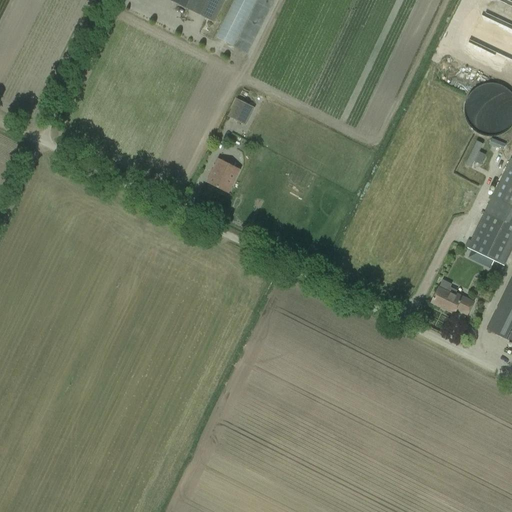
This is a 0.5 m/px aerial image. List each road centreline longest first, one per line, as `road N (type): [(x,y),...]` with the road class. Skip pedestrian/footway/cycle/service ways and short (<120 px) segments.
road 1 (unclassified): [(511,378),(41,142)]
road 2 (track): [(0,228),(41,142),(0,121)]
